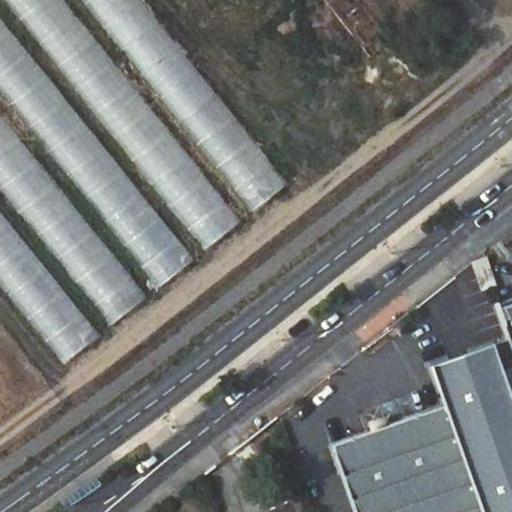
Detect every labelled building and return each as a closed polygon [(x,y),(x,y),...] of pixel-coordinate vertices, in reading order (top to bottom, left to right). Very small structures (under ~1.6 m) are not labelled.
[(2,0),(209,256),(244,227),(63,0),(2,0)] [(80,0),(250,211),(287,182),(141,0),(80,0)] [(434,6),(429,0),(320,0),(368,60),(434,6)] [(0,92),(158,289),(194,260),(0,17),(0,92)] [(0,188),(110,326),(147,296),(0,114),(0,188)] [(0,285),(68,370),(104,341),(0,211),(0,285)] [(476,262),(467,268),(485,294),(494,288),(476,262)] [(511,304),(496,310),(511,354),(511,304)] [(511,511),(511,416),(485,343),(434,361),(447,396),(332,438),(359,511),(511,511)] [(66,508),(99,485),(95,478),(62,501),(66,508)]
